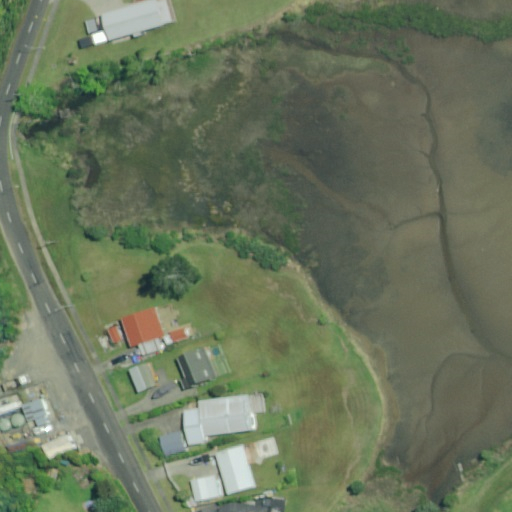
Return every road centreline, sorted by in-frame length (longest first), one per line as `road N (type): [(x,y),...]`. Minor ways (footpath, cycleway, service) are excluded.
road 1 (residential): [(0,187),(44,302),(148,511)]
road 2 (residential): [(40,0),(0,118)]
